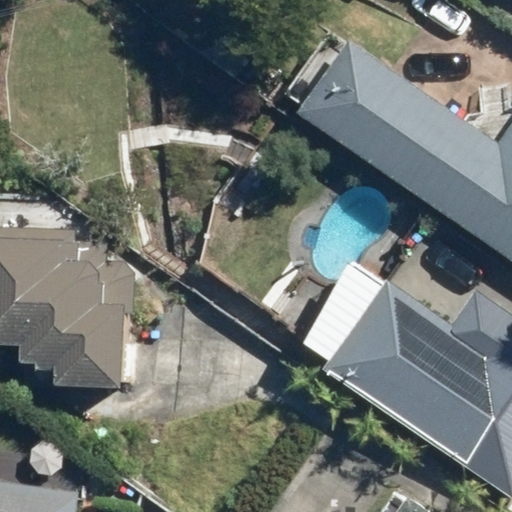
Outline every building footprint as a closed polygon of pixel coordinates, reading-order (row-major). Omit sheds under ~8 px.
[(511,45),(451,0),(443,0),(401,57),(479,116),(511,72),(511,45)] [(357,47),(306,121),(511,262),(511,141),(507,150),(357,47)] [(82,242),(83,235),(0,227),(0,351),(25,353),(23,376),(65,380),(63,397),(135,403),(146,269),(121,267),(122,246),(82,242)] [(457,331),(397,290),(334,380),(511,502),(511,317),(481,296),(457,331)] [(0,511),(81,511),(83,497),(0,488),(0,511)] [(426,511),(404,497),(394,511),(426,511)]
